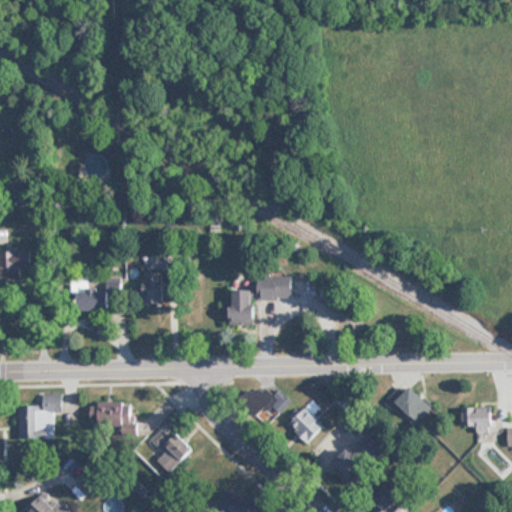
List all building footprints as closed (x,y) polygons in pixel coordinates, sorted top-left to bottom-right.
[(23,268),(34,268),(34,251),(4,251),(4,278),(23,278),(23,268)] [(167,272),(147,272),(146,303),(166,303),(167,272)] [(296,276),(256,276),(256,285),(234,286),(235,327),(257,327),(256,299),(297,298),(296,276)] [(113,309),(113,295),(122,295),(121,278),(106,278),(106,289),(80,289),(81,309),(113,309)] [(272,396),(267,385),(249,394),(263,421),(293,405),(284,389),(272,396)] [(398,402),(417,421),(433,404),(414,385),(398,402)] [(20,405),(20,438),(51,438),(51,412),(64,412),(64,394),(44,394),(44,405),(20,405)] [(108,403),(108,429),(136,429),(136,413),(127,413),(127,403),(108,403)] [(327,426),(308,406),(289,424),(309,444),(327,426)] [(495,428),(495,406),(463,406),(463,428),(495,428)] [(169,435),(167,430),(152,438),(157,448),(155,449),(166,470),(194,456),(180,429),(169,435)] [(336,463),(353,480),(385,449),(368,432),(336,463)] [(97,499),(107,489),(90,471),(80,482),(97,499)] [(257,511),(233,486),(218,500),(230,511),(257,511)] [(27,511),(71,511),(44,490),(27,511)]
